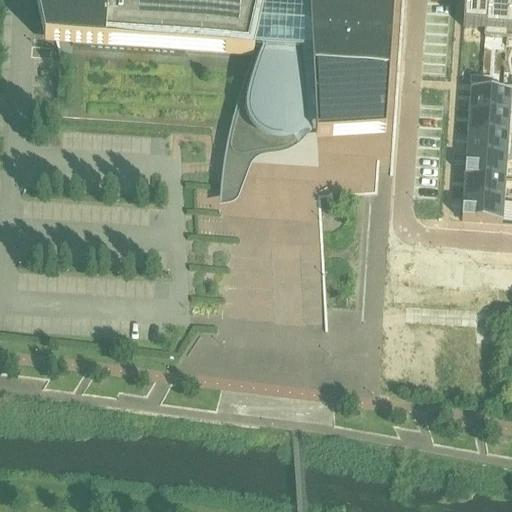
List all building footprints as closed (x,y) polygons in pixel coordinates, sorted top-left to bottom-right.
[(288,133),(315,131),(316,142),(385,139),(395,0),(236,0),(237,2),(204,0),(34,0),(45,46),(73,48),(68,121),(241,135),(270,134),(271,135),(271,137),(272,138),(273,139),(274,140),(275,141),(277,142),(278,142),(280,142),(282,141),(284,140),(285,139),(286,138),(287,136),(288,134),(288,133)] [(485,0),(462,0),(461,30),(483,31),(485,0)] [(506,0),(485,0),(483,31),(505,33),(506,0)] [(482,86),(482,78),(470,78),(470,85),(482,86)] [(493,87),(494,79),(482,78),(482,86),(493,87)] [(509,95),(469,92),(467,114),(507,117),(509,95)] [(507,117),(467,114),(466,136),(506,139),(507,117)] [(506,139),(466,136),(464,158),(505,160),(506,139)] [(505,160),(464,158),(463,179),(503,182),(505,160)] [(503,182),(463,179),(462,201),(502,203),(503,182)] [(502,203),(462,201),(460,223),(500,226),(502,203)] [(448,345),(437,345),(438,313),(421,313),(420,381),(448,381),(448,345)]
